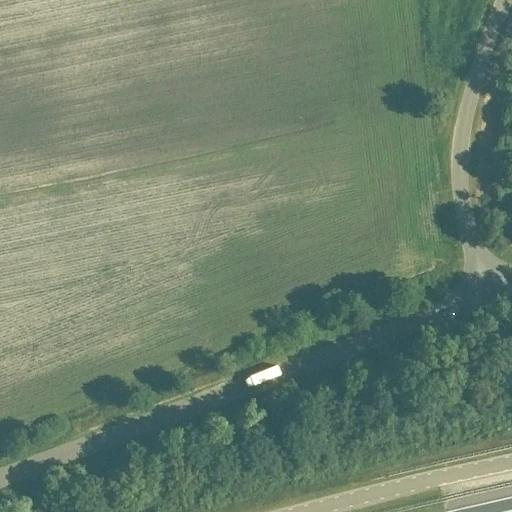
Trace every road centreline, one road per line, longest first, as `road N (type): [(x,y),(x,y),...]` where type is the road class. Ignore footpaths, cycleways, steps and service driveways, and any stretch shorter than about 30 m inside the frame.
road 1 (unclassified): [(0,479),(486,295)]
road 2 (unclassified): [(486,295),(466,232),(457,159),(470,88),(503,0)]
road 3 (unclassified): [(322,511),(511,464)]
